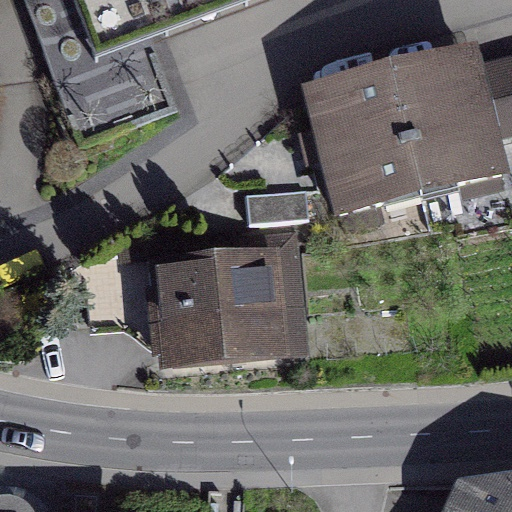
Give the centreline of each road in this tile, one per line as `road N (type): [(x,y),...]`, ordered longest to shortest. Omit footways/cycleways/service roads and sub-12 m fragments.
road 1 (residential): [(0,265),(100,226),(284,86),(403,17),(461,0)]
road 2 (tertiary): [(364,438),(144,441),(0,420)]
road 3 (tertiary): [(511,425),(364,438)]
